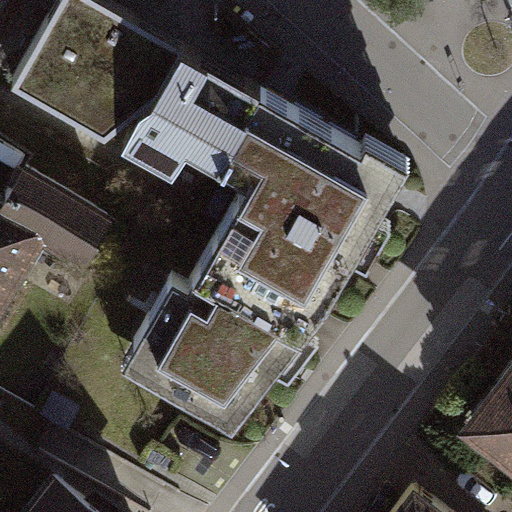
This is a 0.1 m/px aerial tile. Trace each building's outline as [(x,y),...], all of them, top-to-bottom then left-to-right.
[(46,0),(4,74),(96,126),(132,97),(144,88),(173,36),(110,0),(46,0)] [(178,140),(209,157),(253,81),(173,36),(144,88),(132,97),(114,136),(164,165),(178,140)] [(352,137),(253,81),(209,157),(239,174),(180,277),(164,269),(125,336),(239,401),(319,296),(341,258),(396,161),(401,153),(358,128),(352,137)] [(0,276),(29,228),(73,255),(100,211),(19,163),(0,193),(0,276)] [(489,393),(468,421),(511,454),(511,347),(482,387),(489,393)] [(99,511),(95,508),(46,471),(14,511),(99,511)] [(449,511),(406,479),(380,511),(449,511)]
